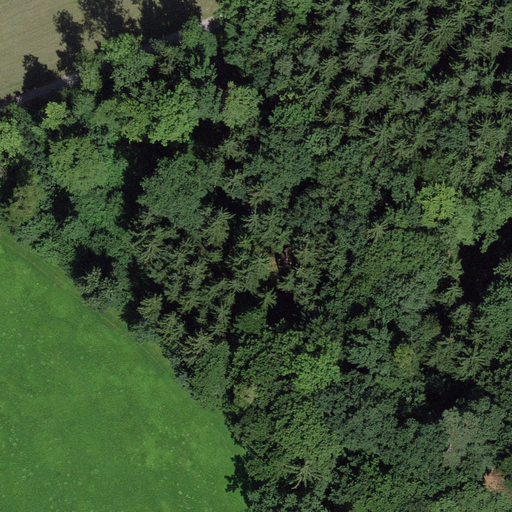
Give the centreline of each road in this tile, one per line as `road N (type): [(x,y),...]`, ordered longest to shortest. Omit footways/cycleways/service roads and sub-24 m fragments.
road 1 (track): [(511,296),(296,181),(200,33)]
road 2 (track): [(0,110),(279,0)]
